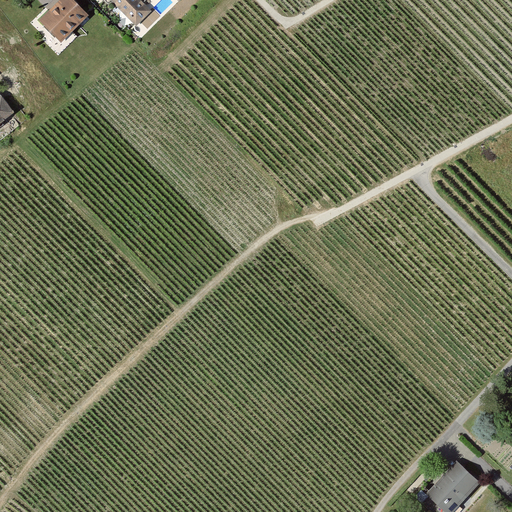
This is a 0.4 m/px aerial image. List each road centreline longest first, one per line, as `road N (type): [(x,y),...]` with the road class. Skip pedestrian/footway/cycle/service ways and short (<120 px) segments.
road 1 (track): [(511,120),(317,223)]
road 2 (track): [(511,361),(378,511)]
road 3 (track): [(413,173),(511,275)]
